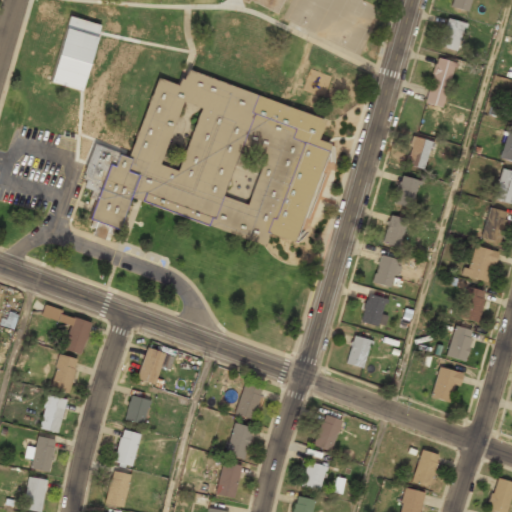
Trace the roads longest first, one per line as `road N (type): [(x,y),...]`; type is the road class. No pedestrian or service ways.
road 1 (tertiary): [(0,262),(511,457)]
road 2 (residential): [(262,511),(412,0)]
road 3 (residential): [(71,511),(125,312)]
road 4 (residential): [(450,511),(511,315)]
